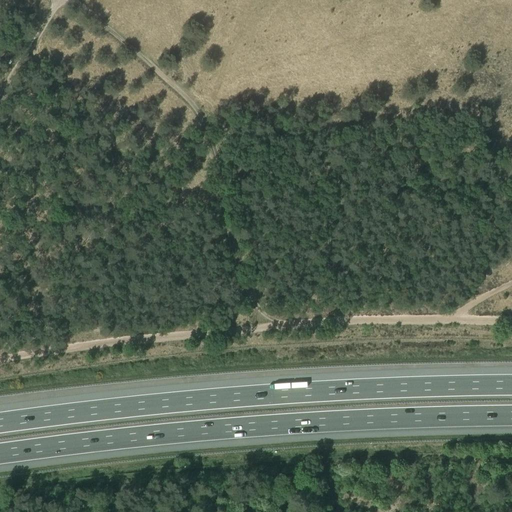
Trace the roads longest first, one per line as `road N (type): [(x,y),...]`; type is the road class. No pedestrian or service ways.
road 1 (track): [(0,359),(267,326),(511,320)]
road 2 (motorway): [(0,454),(262,425),(511,416)]
road 3 (motorway): [(511,386),(254,396),(0,423)]
road 4 (track): [(70,0),(197,108),(218,157),(236,268),(267,326)]
